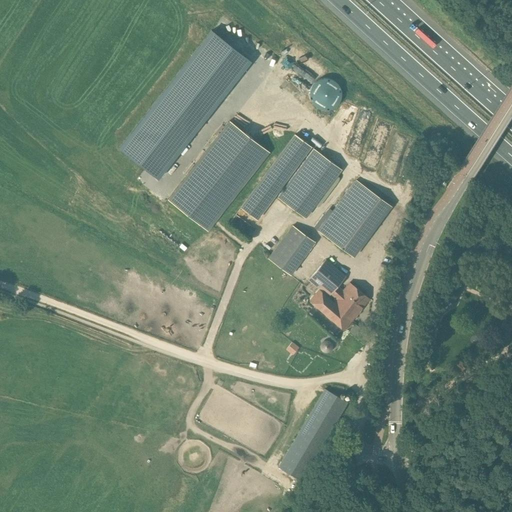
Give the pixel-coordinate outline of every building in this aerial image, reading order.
[(251,61),(211,30),(119,148),(158,179),(251,61)] [(337,108),(336,78),(309,79),(310,108),(337,108)] [(228,121),(168,201),(207,231),(268,151),(228,121)] [(294,132),(241,207),(258,218),(311,144),(294,132)] [(338,167),(312,149),(277,197),(303,216),(338,167)] [(389,204),(355,180),(328,217),(323,214),(313,227),(351,255),(389,204)] [(292,225),(268,258),(291,274),(315,242),(292,225)] [(370,299),(350,284),(349,282),(342,290),(337,286),(346,276),(325,259),(307,280),(317,288),(317,287),(323,292),(329,297),(331,295),(336,299),(334,302),(322,293),(313,305),(321,310),(320,311),(345,330),(370,299)] [(453,293),(461,276),(456,274),(448,290),(453,293)] [(291,341),(285,349),(292,355),(298,346),(291,341)] [(349,403),(326,390),(281,469),(304,482),(349,403)]
